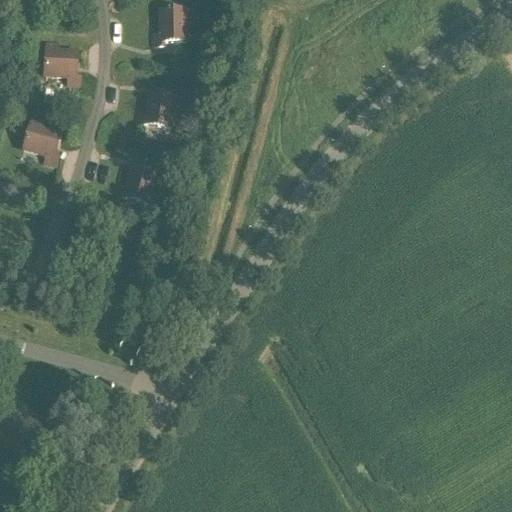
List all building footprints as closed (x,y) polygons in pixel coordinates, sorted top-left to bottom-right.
[(192,14),(159,15),(159,38),(153,38),(153,51),(163,51),(163,46),(185,45),(185,26),(192,25),(192,14)] [(76,56),(56,55),(57,48),(46,47),(44,80),(67,82),(67,88),(79,89),(80,79),(75,79),(76,56)] [(173,109),(180,110),(182,97),(172,96),(171,101),(148,97),(145,117),(139,116),(137,127),(170,132),(173,109)] [(60,137),(41,131),(42,125),(32,122),(23,154),(45,160),(44,166),(56,169),(58,160),(54,158),(60,137)] [(164,175),(154,172),(153,177),(131,171),(126,191),(119,189),(117,199),(149,208),(155,185),(161,187),(164,175)] [(45,429),(4,406),(3,407),(4,407),(0,414),(0,420),(1,421),(0,422),(0,444),(17,454),(25,441),(33,445),(42,429),(44,430),(45,429)]
